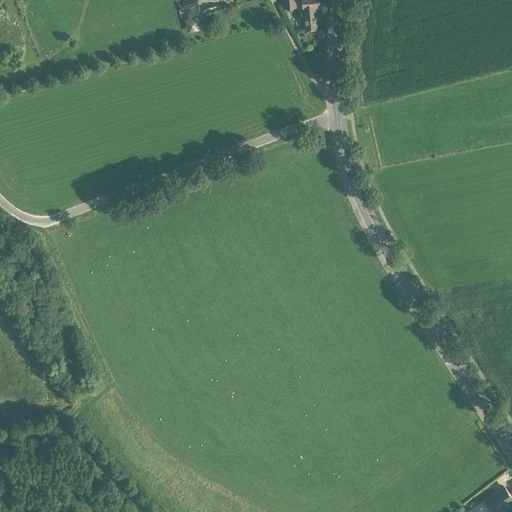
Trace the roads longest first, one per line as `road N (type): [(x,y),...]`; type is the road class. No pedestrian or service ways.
road 1 (secondary): [(511,441),(363,211),(337,118)]
road 2 (unclassified): [(337,118),(48,213),(21,213),(0,194)]
